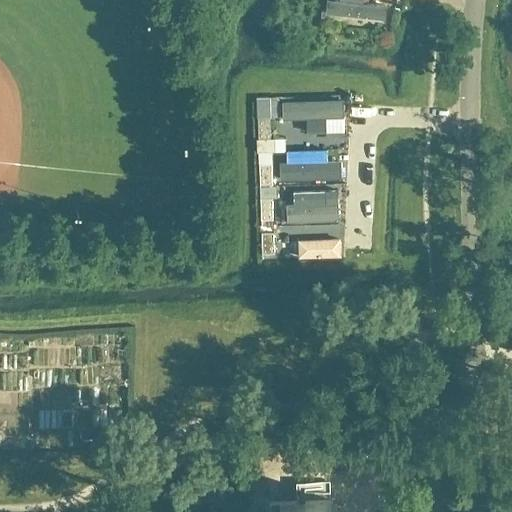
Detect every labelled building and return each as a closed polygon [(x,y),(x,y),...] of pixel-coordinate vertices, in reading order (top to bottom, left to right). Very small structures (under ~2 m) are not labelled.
[(389,10),(372,8),(373,0),(370,0),(338,0),(338,6),(322,4),(320,23),(387,31),(389,10)] [(269,117),(257,117),(257,118),(257,139),(269,139),(269,117)] [(270,152),(258,152),(258,165),(270,165),(270,152)] [(270,165),(258,165),(258,177),(259,182),(259,184),(259,186),(271,186),(271,183),(270,165)] [(276,198),(275,186),(271,186),(259,186),(259,199),(271,198),(276,198)] [(340,188),(299,190),(300,204),(288,205),(288,218),(341,216),(340,188)] [(271,198),(259,199),(259,203),(260,220),(272,220),(271,198)] [(273,232),(260,232),(261,254),(273,254),(273,232)] [(329,511),(329,501),(283,502),(283,511),(329,511)]
